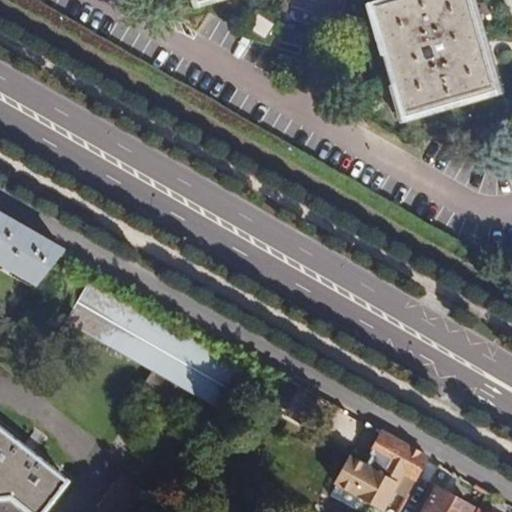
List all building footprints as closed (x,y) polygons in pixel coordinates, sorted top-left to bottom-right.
[(468,0),(398,0),(373,7),(404,116),(457,102),(494,90),(481,41),(468,0)] [(280,27),(258,15),(247,34),(269,46),(280,27)] [(0,259),(37,281),(65,245),(0,208),(0,259)] [(61,331),(213,400),(231,360),(78,291),(61,331)] [(41,511),(68,477),(0,423),(0,494),(11,494),(33,511),(41,511)] [(429,454),(383,428),(372,449),(381,455),(378,462),(396,472),(400,466),(417,476),(429,454)] [(155,511),(162,502),(121,472),(96,509),(100,511),(155,511)] [(468,511),(473,503),(438,483),(422,511),(468,511)]
